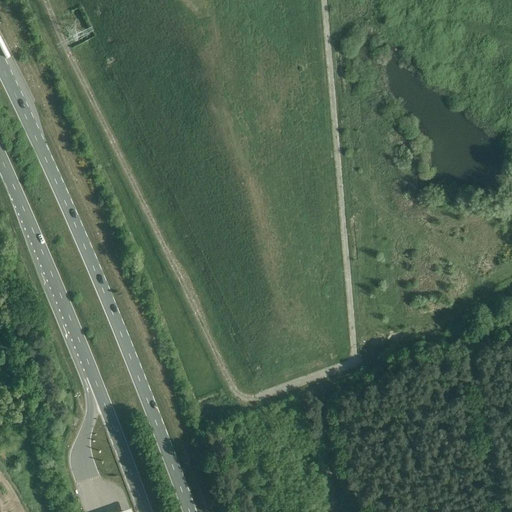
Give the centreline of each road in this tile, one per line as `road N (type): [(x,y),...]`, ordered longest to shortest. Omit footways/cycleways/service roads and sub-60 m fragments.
road 1 (primary): [(189,511),(0,64)]
road 2 (primary): [(0,158),(93,375)]
road 3 (primary): [(93,375),(143,511)]
